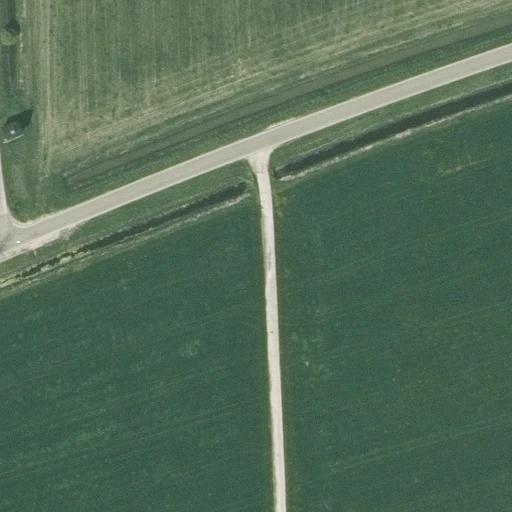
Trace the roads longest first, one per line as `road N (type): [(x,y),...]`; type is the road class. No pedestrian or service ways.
road 1 (tertiary): [(0,248),(511,60)]
road 2 (track): [(265,147),(281,511)]
